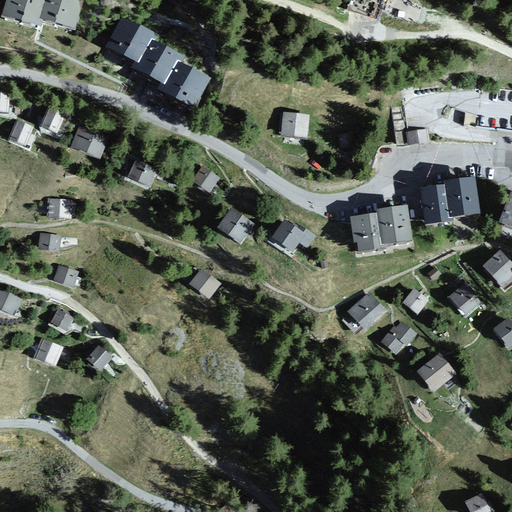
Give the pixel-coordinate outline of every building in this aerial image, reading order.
[(0,0),(0,21),(23,30),(26,22),(61,36),(74,0),(0,0)] [(381,3),(374,0),(346,0),(341,10),(369,25),(381,3)] [(152,38),(118,17),(97,51),(122,66),(118,73),(144,89),(140,96),(177,118),(199,82),(172,66),(176,61),(148,44),(152,38)] [(454,89),(454,97),(453,107),(465,112),(463,125),(511,132),(511,92),(507,92),(454,89)] [(55,116),(42,108),(30,127),(43,136),(55,116)] [(304,118),(276,112),(271,137),(299,142),(304,118)] [(25,130),(10,121),(0,139),(0,140),(14,149),(25,130)] [(97,140),(72,126),(60,148),(85,162),(97,140)] [(421,146),(420,131),(398,132),(399,147),(421,146)] [(341,133),(341,146),(353,145),(352,133),(341,133)] [(122,162),(111,180),(131,191),(141,173),(122,162)] [(212,180),(193,168),(181,185),(200,198),(212,180)] [(446,185),(421,188),(425,221),(451,218),(451,214),(478,211),(474,177),(445,181),(446,185)] [(66,204),(41,198),(37,217),(62,222),(66,204)] [(511,202),(502,198),(490,229),(511,237),(511,202)] [(244,228),(224,210),(205,230),(226,249),(244,228)] [(394,212),(360,214),(360,218),(362,249),(396,247),(394,212)] [(360,218),(332,219),(333,256),(361,256),(360,218)] [(274,221),(257,242),(283,263),(300,241),(274,221)] [(51,239),(32,234),(27,251),(47,256),(51,239)] [(511,271),(494,253),(477,269),(496,288),(511,272),(511,271)] [(71,273),(53,264),(44,283),(62,292),(71,273)] [(210,288),(195,271),(176,288),(190,305),(210,288)] [(463,285),(443,297),(456,318),(475,306),(463,285)] [(423,302),(406,290),(394,306),(411,318),(423,302)] [(13,303),(0,294),(0,321),(1,322),(13,303)] [(366,294),(336,313),(348,332),(378,313),(366,294)] [(66,322),(52,312),(41,326),(55,337),(66,322)] [(399,321),(389,330),(404,345),(414,336),(399,321)] [(511,333),(504,321),(487,330),(499,351),(511,343),(511,333)] [(384,334),(375,344),(390,356),(398,347),(384,334)] [(53,352),(35,342),(24,361),(41,372),(53,352)] [(92,347),(74,363),(86,377),(104,361),(92,347)] [(434,354),(409,373),(424,393),(449,374),(434,354)] [(511,413),(503,427),(511,433),(511,413)] [(485,511),(479,495),(460,503),(463,511),(485,511)]
